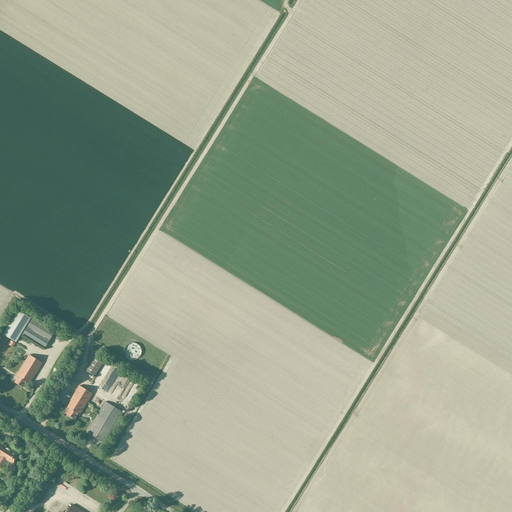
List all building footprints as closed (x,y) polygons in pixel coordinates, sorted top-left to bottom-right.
[(18,310),(3,334),(15,342),(30,318),(18,310)] [(44,349),(54,333),(32,319),(22,335),(44,349)] [(29,385),(42,363),(29,355),(16,376),(17,377),(14,383),(22,388),(25,382),(29,385)] [(94,377),(103,363),(94,357),(85,371),(94,377)] [(111,389),(120,373),(115,370),(105,385),(111,389)] [(103,382),(103,380),(97,378),(94,383),(95,383),(94,386),(98,388),(101,381),(103,382)] [(79,415),(92,394),(79,386),(66,407),(69,409),(66,415),(74,420),(77,414),(79,415)] [(102,387),(98,393),(104,397),(108,391),(102,387)] [(103,404),(97,399),(93,405),(98,408),(99,406),(101,407),(103,404)] [(104,444),(123,413),(105,402),(86,433),(104,444)] [(13,464),(18,455),(0,444),(0,469),(1,470),(7,460),(13,464)] [(0,484),(2,486),(9,475),(3,472),(0,476),(0,484)] [(41,502),(53,484),(45,479),(33,497),(41,502)] [(82,502),(89,506),(91,503),(81,497),(79,500),(82,502)]
